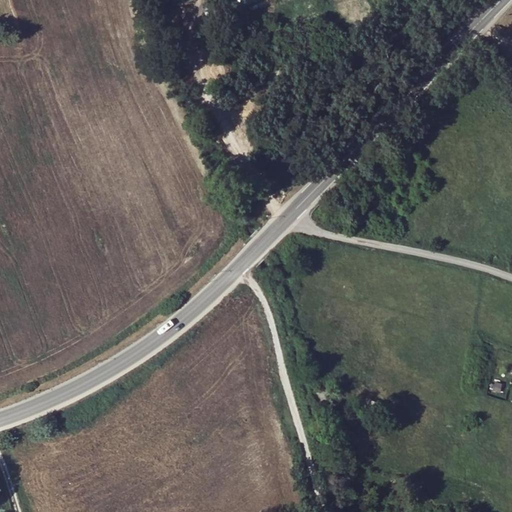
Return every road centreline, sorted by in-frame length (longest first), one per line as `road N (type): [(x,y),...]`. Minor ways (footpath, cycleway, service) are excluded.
road 1 (secondary): [(0,417),(140,351),(284,215)]
road 2 (secondary): [(284,215),(501,0)]
road 3 (unclassified): [(284,215),(511,278)]
